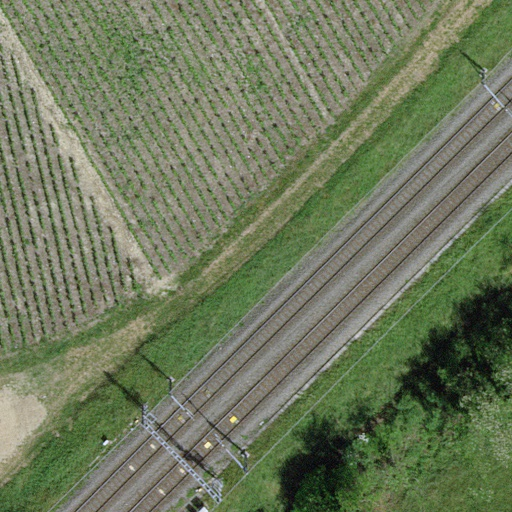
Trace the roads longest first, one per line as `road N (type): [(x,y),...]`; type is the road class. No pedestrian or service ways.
road 1 (track): [(0,380),(187,304),(485,0)]
road 2 (track): [(0,482),(187,304)]
